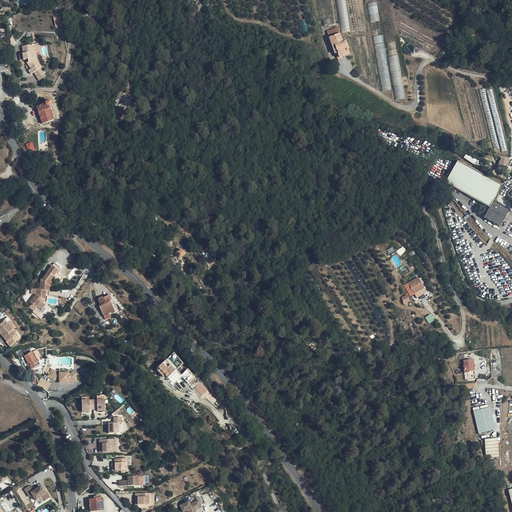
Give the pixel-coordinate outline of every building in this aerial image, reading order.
[(336,0),(340,23),(342,32),(349,31),(350,31),(351,34),(359,33),(367,31),(362,0),(336,0)] [(393,90),(377,1),(367,3),(382,91),(393,90)] [(332,23),(327,4),(320,5),(324,25),(332,23)] [(406,98),(391,10),(381,11),(396,100),(406,98)] [(340,34),(338,28),(328,31),(330,37),(335,53),(338,52),(340,57),(350,53),(346,42),(343,43),(340,34)] [(36,53),(34,44),(23,46),(24,53),(23,53),(24,59),(28,59),(29,62),(27,62),(31,69),(29,70),(32,74),(34,72),(41,68),(41,67),(37,60),(36,53)] [(46,76),(41,68),(34,72),(40,80),(46,76)] [(486,88),(481,89),(494,149),(501,148),(501,152),(507,151),(493,89),(487,90),(486,88)] [(51,100),(49,100),(48,100),(46,102),(46,104),(37,107),(43,123),(54,119),(50,107),(51,106),(52,104),(52,103),(52,101),(51,100)] [(124,107),(116,107),(116,116),(122,116),(122,111),(124,111),(124,107)] [(472,163),(474,160),(468,153),(465,156),(472,163)] [(461,159),(447,181),(480,201),(485,204),(491,208),(489,211),(485,218),(502,228),(511,211),(495,201),(505,185),(461,159)] [(19,246),(13,240),(9,244),(13,248),(17,249),(19,246)] [(185,254),(182,250),(177,254),(181,258),(185,254)] [(396,255),(391,260),(397,266),(402,261),(396,255)] [(54,264),(48,272),(56,277),(60,272),(57,270),(59,268),(54,264)] [(56,277),(48,272),(43,279),(41,279),(40,290),(37,289),(36,294),(30,302),(37,308),(42,302),(40,301),(42,299),(46,299),(46,295),(46,290),(50,291),(50,285),(56,277)] [(424,288),(418,277),(409,283),(415,293),(424,288)] [(424,288),(415,293),(417,297),(426,292),(424,288)] [(117,311),(110,296),(103,299),(103,297),(98,299),(101,306),(99,306),(105,320),(113,317),(111,314),(117,311)] [(426,317),(430,323),(435,320),(432,314),(426,317)] [(11,321),(8,318),(3,321),(4,322),(0,325),(0,330),(1,330),(2,332),(1,333),(7,342),(10,346),(19,339),(12,331),(14,330),(8,323),(10,322),(11,321)] [(20,338),(14,330),(12,331),(19,339),(20,338)] [(39,365),(29,348),(24,351),(26,356),(25,357),(28,363),(29,362),(30,365),(33,369),(39,365)] [(183,363),(174,353),(168,358),(177,368),(183,363)] [(475,378),(473,359),(463,360),(459,361),(460,365),(464,365),(465,379),(475,378)] [(175,370),(166,361),(157,369),(157,370),(158,371),(159,371),(164,376),(166,374),(168,377),(175,370)] [(192,384),(198,379),(188,368),(182,374),(192,384)] [(52,369),(48,377),(60,382),(61,382),(70,382),(70,380),(77,380),(77,372),(69,373),(69,372),(60,372),(52,369)] [(38,386),(49,389),(51,381),(41,378),(38,386)] [(200,381),(198,379),(192,384),(195,387),(200,381)] [(106,411),(105,400),(97,400),(93,401),(90,401),(82,401),(82,412),(90,412),(90,410),(94,410),(98,409),(98,411),(106,411)] [(495,429),(490,407),(473,411),(479,433),(495,429)] [(118,433),(118,423),(114,423),(109,423),(109,433),(118,433)] [(498,457),(497,438),(485,439),(486,458),(498,457)] [(116,443),(116,440),(100,440),(100,444),(103,443),(103,452),(111,452),(110,443),(116,443)] [(127,470),(127,459),(118,459),(118,463),(115,463),(116,470),(122,470),(122,472),(125,472),(125,470),(127,470)] [(139,485),(138,476),(128,477),(128,481),(127,481),(120,481),(120,486),(134,486),(139,485)] [(31,497),(35,502),(42,498),(44,503),(49,500),(46,494),(44,495),(40,488),(33,492),(30,487),(24,491),(27,497),(30,495),(31,497)] [(141,493),(136,493),(136,505),(138,507),(148,507),(148,505),(138,505),(139,497),(141,497),(141,493)] [(150,493),(141,493),(141,497),(139,497),(138,505),(148,505),(150,505),(150,493)] [(101,498),(101,497),(94,497),(95,499),(89,499),(90,511),(104,510),(103,498),(101,498)] [(202,507),(199,501),(191,504),(189,502),(181,506),(184,511),(189,509),(189,511),(196,511),(196,510),(202,507)]
